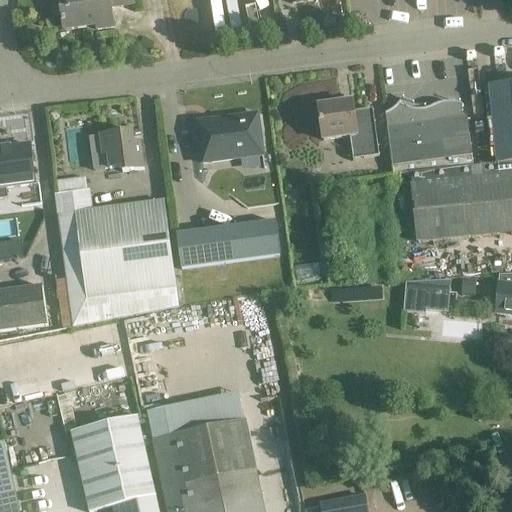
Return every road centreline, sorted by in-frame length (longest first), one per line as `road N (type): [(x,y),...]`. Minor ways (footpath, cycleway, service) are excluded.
road 1 (unclassified): [(7,97),(511,31)]
road 2 (unknown): [(257,511),(225,377),(201,357),(168,341),(139,340),(0,364)]
